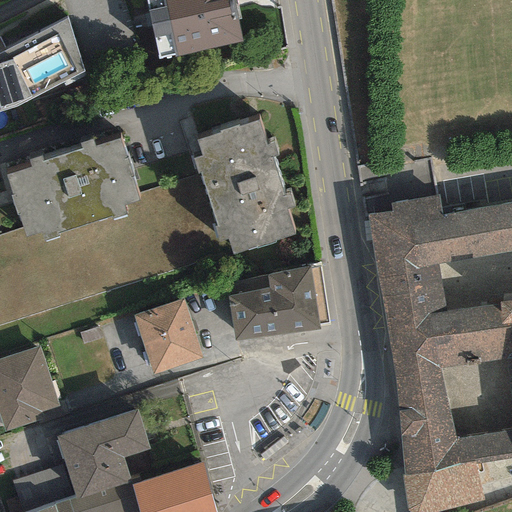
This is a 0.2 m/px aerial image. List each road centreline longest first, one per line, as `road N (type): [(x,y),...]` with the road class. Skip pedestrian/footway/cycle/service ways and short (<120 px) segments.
road 1 (unclassified): [(330,466),(359,406),(361,363),(306,0)]
road 2 (unknown): [(144,376),(264,364)]
